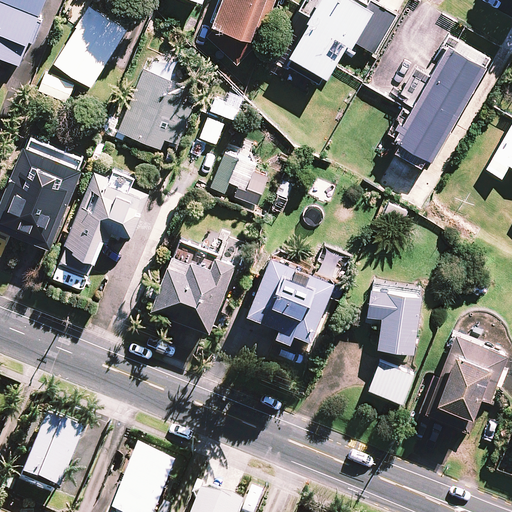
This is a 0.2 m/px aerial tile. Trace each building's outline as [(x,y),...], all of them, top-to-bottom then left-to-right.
[(0,49),(22,58),(31,38),(35,39),(47,10),(43,9),(46,0),(0,0),(0,5),(2,6),(0,10),(0,49)] [(219,0),(211,19),(205,34),(236,62),(270,29),(260,18),(264,8),(271,10),(275,0),(219,0)] [(395,13),(370,0),(304,0),(301,6),(314,13),(292,52),(329,72),(349,36),(374,50),(395,13)] [(128,27),(91,4),(56,61),(92,84),(128,27)] [(431,60),(437,63),(431,74),(416,65),(399,94),(408,100),(390,132),(396,135),(401,138),(395,148),(402,152),(400,156),(414,164),(416,159),(425,164),(431,155),(434,156),(488,62),(450,40),(446,47),(440,44),(431,60)] [(169,51),(154,57),(150,68),(146,66),(120,128),(161,146),(166,136),(179,141),(197,100),(189,96),(193,86),(175,78),(185,57),(169,51)] [(75,83),(47,72),(43,83),(70,94),(75,83)] [(244,94),(230,89),(226,101),(216,97),(212,108),(236,117),(244,94)] [(224,122),(208,116),(201,136),(217,141),(224,122)] [(511,124),(488,166),(502,175),(510,161),(511,161),(511,124)] [(88,159),(29,134),(0,205),(0,223),(52,245),(88,159)] [(258,202),(270,173),(255,166),(256,162),(227,149),(211,185),(225,191),(230,179),(240,184),(236,193),(258,202)] [(133,175),(116,168),(112,177),(96,170),(60,258),(90,270),(108,224),(132,234),(149,192),(129,184),(133,175)] [(298,178),(285,173),(277,194),(290,199),(298,178)] [(212,266),(174,251),(153,305),(211,327),(236,262),(216,255),(212,266)] [(278,333),(283,335),(280,343),(303,352),(309,334),(314,336),(336,277),(272,252),(250,310),(282,323),(278,333)] [(422,291),(373,284),(369,313),(383,315),(379,345),(414,349),(422,291)] [(508,355),(458,331),(424,405),(464,423),(478,392),(488,397),(508,355)] [(414,372),(381,359),(370,387),(403,400),(414,372)] [(77,434),(42,419),(18,477),(54,492),(77,434)] [(167,511),(171,506),(164,503),(169,491),(172,492),(178,480),(169,476),(174,465),(137,450),(112,511),(167,511)] [(242,511),(244,508),(230,503),(232,498),(208,489),(193,496),(197,504),(193,511),(242,511)] [(0,499),(0,511),(20,511),(22,507),(0,499)]
